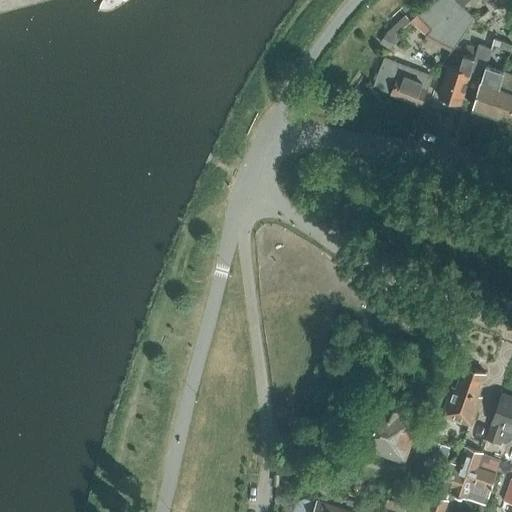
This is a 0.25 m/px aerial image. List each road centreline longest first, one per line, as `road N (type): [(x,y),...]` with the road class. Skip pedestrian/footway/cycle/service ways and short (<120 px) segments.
road 1 (unclassified): [(166,511),(245,193)]
road 2 (unclassified): [(511,325),(426,295),(245,193)]
road 3 (unknown): [(246,511),(250,351),(228,248)]
road 4 (unclassified): [(271,129),(456,157),(511,176)]
road 5 (unclassified): [(271,129),(355,0)]
